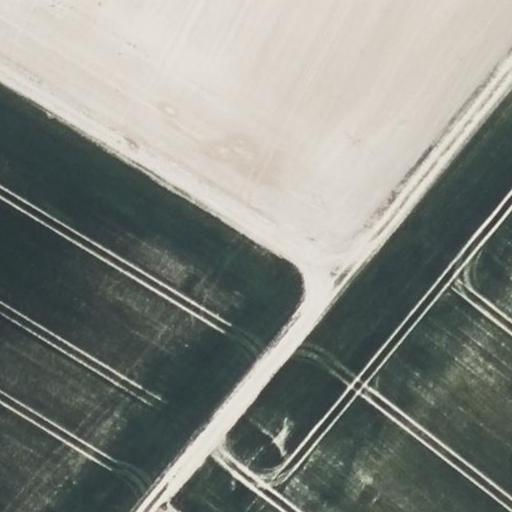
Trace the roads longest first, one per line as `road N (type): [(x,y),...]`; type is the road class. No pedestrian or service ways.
road 1 (track): [(146,511),(511,66)]
road 2 (track): [(341,274),(0,67)]
